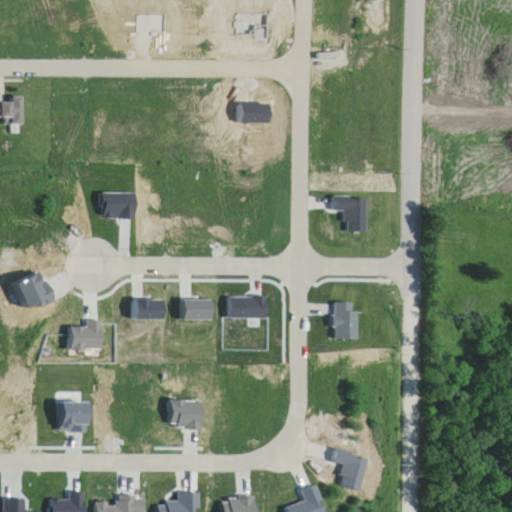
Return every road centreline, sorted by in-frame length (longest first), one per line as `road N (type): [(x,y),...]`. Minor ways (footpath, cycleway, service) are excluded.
road 1 (tertiary): [(411,511),(417,0)]
road 2 (residential): [(309,0),(297,462)]
road 3 (residential): [(417,269),(305,261),(89,264)]
road 4 (residential): [(0,65),(309,68)]
road 5 (residential): [(297,462),(0,460)]
